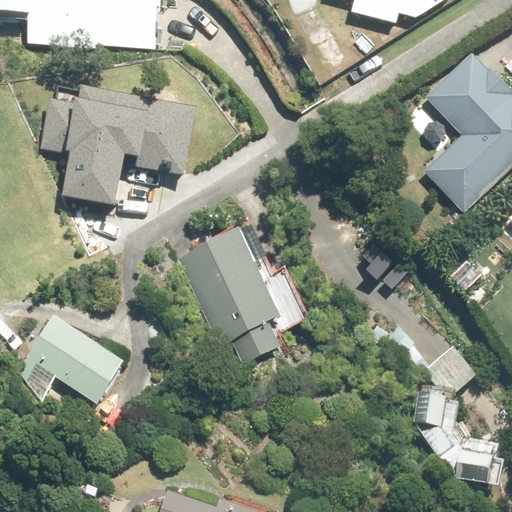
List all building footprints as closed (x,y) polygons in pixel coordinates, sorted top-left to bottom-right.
[(158,0),(0,0),(0,8),(30,11),(30,15),(29,23),(29,37),(28,42),(96,47),(96,42),(96,41),(99,42),(155,48),(155,43),(156,43),(158,0)] [(313,0),(282,0),(317,53),(339,38),(327,20),(329,18),(323,7),(319,9),(313,0)] [(356,0),(353,11),(396,22),(399,11),(418,16),(445,0),(356,0)] [(511,96),(493,76),(492,77),(475,60),(428,105),(465,144),(427,181),(466,222),(511,178),(511,96)] [(459,220),(450,228),(457,235),(466,226),(459,220)] [(242,242),(179,266),(221,350),(235,347),(248,373),(283,356),(273,335),(285,329),(242,242)] [(372,268),(367,273),(379,284),(382,281),(393,291),(408,273),(375,244),(362,259),(372,268)] [(22,377),(28,381),(23,388),(44,403),(57,383),(100,414),(126,376),(57,328),(22,377)] [(497,457),(469,453),(450,430),(456,397),(422,391),(416,422),(456,479),(493,484),(497,457)] [(282,511),(284,509),(226,489),(222,501),(174,485),(164,511),(282,511)]
